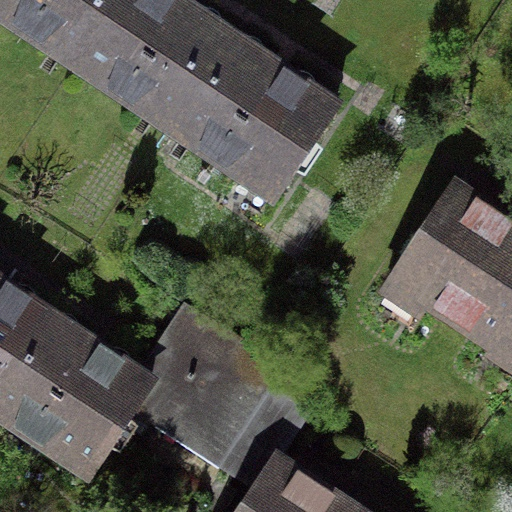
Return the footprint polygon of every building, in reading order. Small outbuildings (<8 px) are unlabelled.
[(0,0),(0,14),(75,65),(118,0),(0,0)] [(182,6),(173,0),(118,0),(75,65),(168,127),(229,37),(182,6)] [(281,72),(229,37),(168,127),(273,197),(333,107),(281,72)] [(511,225),(453,187),(392,279),(492,345),(498,336),(511,345),(511,225)] [(0,284),(0,378),(44,314),(0,284)] [(137,376),(150,385),(133,410),(194,449),(255,489),(275,459),(277,461),(310,411),(274,387),(287,368),(185,305),(137,376)] [(97,349),(44,314),(0,378),(0,414),(89,474),(133,410),(150,385),(137,376),(97,349)] [(277,461),(275,459),(255,489),(239,511),(354,511),(340,502),(277,461)]
